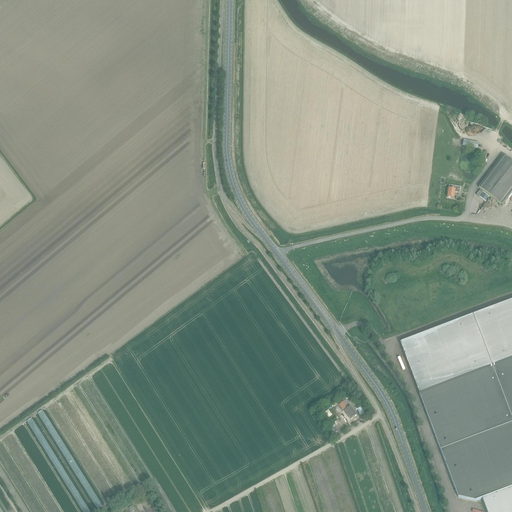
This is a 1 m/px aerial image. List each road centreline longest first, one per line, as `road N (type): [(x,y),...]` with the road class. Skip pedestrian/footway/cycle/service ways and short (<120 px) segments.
road 1 (secondary): [(337,332),(242,209),(230,178),(228,0)]
road 2 (secondary): [(425,511),(384,400),(337,332)]
road 3 (unclassified): [(205,511),(379,413)]
